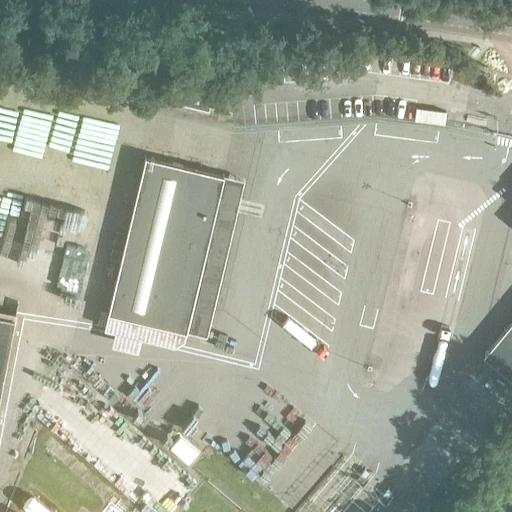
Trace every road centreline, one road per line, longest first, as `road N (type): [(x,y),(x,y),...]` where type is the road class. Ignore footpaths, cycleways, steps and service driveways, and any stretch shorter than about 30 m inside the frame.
road 1 (unknown): [(139,116),(83,343)]
road 2 (tertiary): [(511,29),(289,0)]
